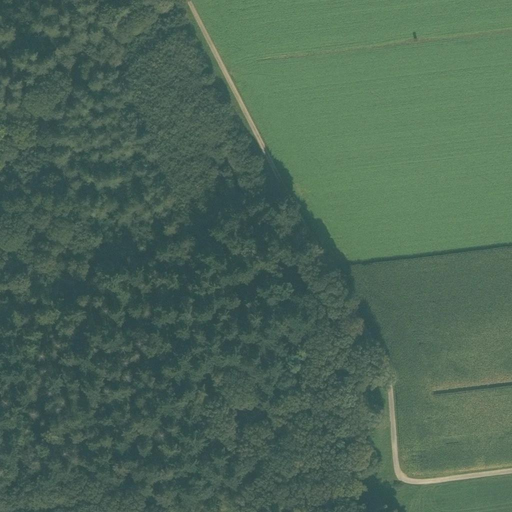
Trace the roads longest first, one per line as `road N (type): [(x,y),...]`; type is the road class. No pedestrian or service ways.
road 1 (track): [(189,0),(290,202),(390,376)]
road 2 (unclassified): [(390,376),(396,474),(414,482),(511,470)]
road 3 (track): [(286,194),(121,255)]
